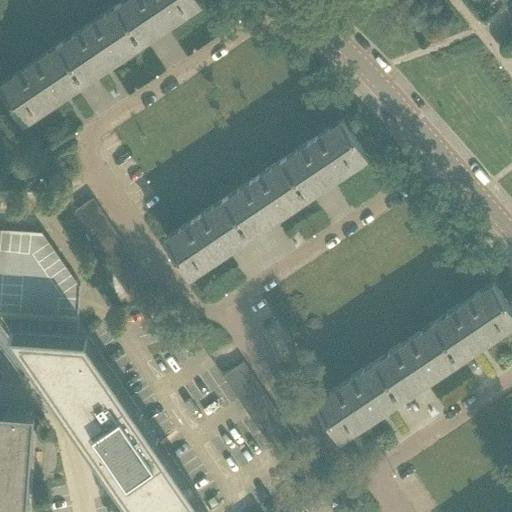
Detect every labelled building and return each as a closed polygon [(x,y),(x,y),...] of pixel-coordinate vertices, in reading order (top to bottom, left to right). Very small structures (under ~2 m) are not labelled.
[(123,0),(118,4),(142,39),(199,0),(123,0)] [(118,4),(59,44),(83,79),(142,39),(118,4)] [(83,79),(59,44),(0,83),(24,119),(83,79)] [(342,118),(283,158),(307,193),(366,153),(342,118)] [(283,158),(225,197),(249,233),(307,193),(283,158)] [(225,197),(166,237),(190,272),(249,233),(225,197)] [(72,212),(79,222),(99,208),(92,198),(72,212)] [(79,222),(86,232),(105,218),(99,208),(79,222)] [(86,232),(92,242),(112,229),(105,218),(86,232)] [(92,242),(99,252),(119,239),(112,229),(92,242)] [(99,252),(106,262),(126,249),(119,239),(99,252)] [(106,262),(113,272),(133,259),(126,249),(106,262)] [(113,272),(120,282),(139,269),(133,259),(113,272)] [(120,282),(126,293),(146,279),(139,269),(120,282)] [(146,279),(126,293),(133,303),(153,289),(146,279)] [(511,307),(493,280),(435,320),(459,356),(486,337),(511,319),(511,307)] [(410,337),(376,360),(400,396),(459,356),(435,320),(410,337)] [(9,332),(99,463),(133,511),(206,511),(207,511),(161,445),(157,440),(87,338),(9,332)] [(376,360),(317,400),(341,435),(400,396),(376,360)] [(223,375),(230,385),(249,372),(243,362),(223,375)] [(230,385),(236,395),(256,382),(249,372),(230,385)] [(236,395),(243,405),(263,392),(256,382),(236,395)] [(243,405),(250,415),(270,402),(263,392),(243,405)] [(250,415),(257,426),(277,412),(270,402),(250,415)] [(0,511),(27,511),(34,425),(37,426),(37,424),(34,423),(35,409),(32,409),(31,425),(26,425),(27,409),(6,407),(0,406),(0,511)] [(257,426),(264,436),(283,422),(277,412),(257,426)] [(264,436),(270,446),(290,433),(283,422),(264,436)] [(270,446),(277,456),(297,443),(290,433),(270,446)] [(297,443),(277,456),(284,466),(304,453),(297,443)]
